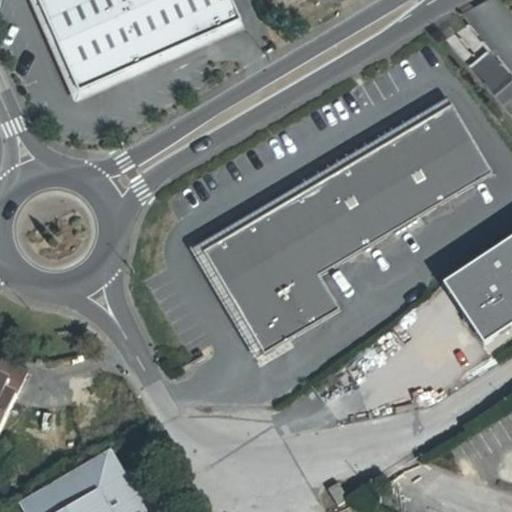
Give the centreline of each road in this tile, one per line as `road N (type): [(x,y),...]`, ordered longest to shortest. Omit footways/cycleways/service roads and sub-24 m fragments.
road 1 (unclassified): [(511,377),(378,459),(192,446),(121,328)]
road 2 (tertiary): [(115,236),(155,172),(444,0)]
road 3 (tertiary): [(397,0),(141,153),(74,173)]
road 4 (unknown): [(288,453),(292,429),(441,339)]
